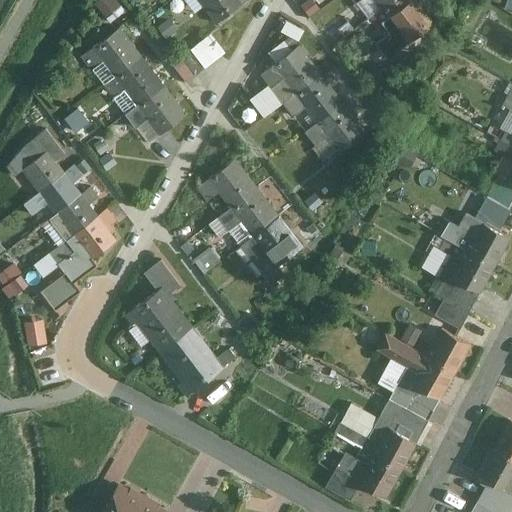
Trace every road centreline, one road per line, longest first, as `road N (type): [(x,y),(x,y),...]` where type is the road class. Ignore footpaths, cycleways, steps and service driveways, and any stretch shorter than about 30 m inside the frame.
road 1 (residential): [(276,0),(74,368),(327,511)]
road 2 (residential): [(418,511),(511,332)]
